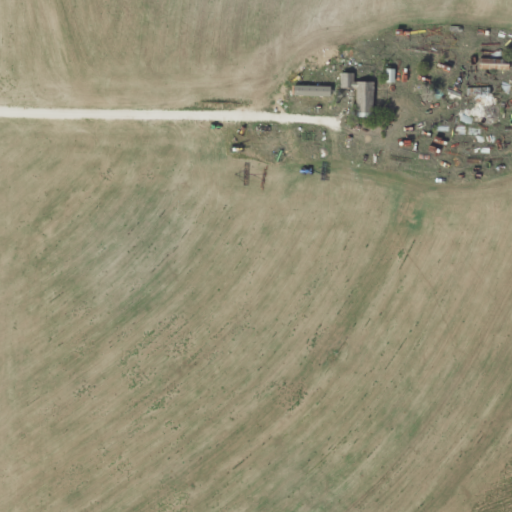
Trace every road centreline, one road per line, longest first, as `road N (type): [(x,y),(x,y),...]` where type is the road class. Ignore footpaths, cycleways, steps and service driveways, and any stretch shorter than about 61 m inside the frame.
road 1 (residential): [(7,121),(357,121)]
road 2 (residential): [(0,271),(7,0)]
